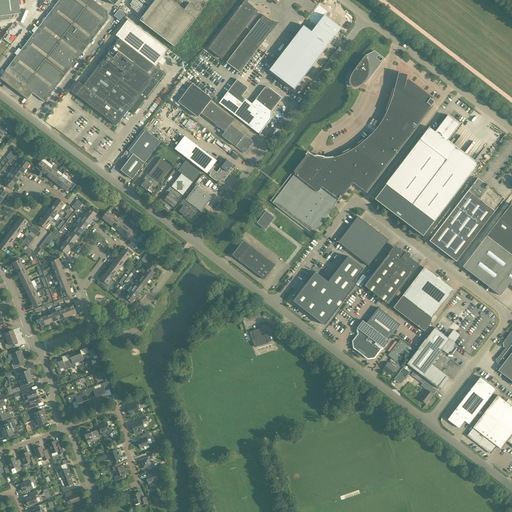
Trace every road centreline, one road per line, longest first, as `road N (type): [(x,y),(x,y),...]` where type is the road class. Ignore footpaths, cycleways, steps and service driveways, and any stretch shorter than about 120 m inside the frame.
road 1 (unclassified): [(428,422),(502,324),(499,309),(355,201),(273,304)]
road 2 (unclassified): [(192,242),(365,17)]
road 3 (unclassified): [(0,95),(192,242)]
road 4 (tertiary): [(365,17),(511,131)]
road 5 (unclassified): [(289,316),(428,422)]
road 6 (unknown): [(445,95),(361,204)]
road 7 (residential): [(130,485),(139,482),(118,411),(68,427)]
road 8 (residential): [(81,288),(113,241),(96,228),(71,263)]
